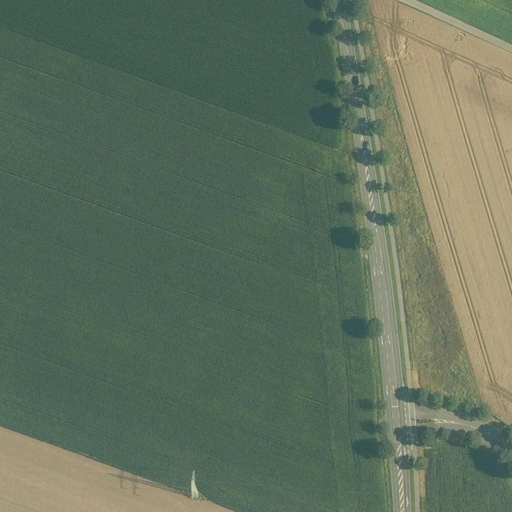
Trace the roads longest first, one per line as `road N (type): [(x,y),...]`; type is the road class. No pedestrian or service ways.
road 1 (secondary): [(396,424),(338,0)]
road 2 (residential): [(396,424),(467,426),(511,454)]
road 3 (unclassified): [(511,51),(400,0)]
